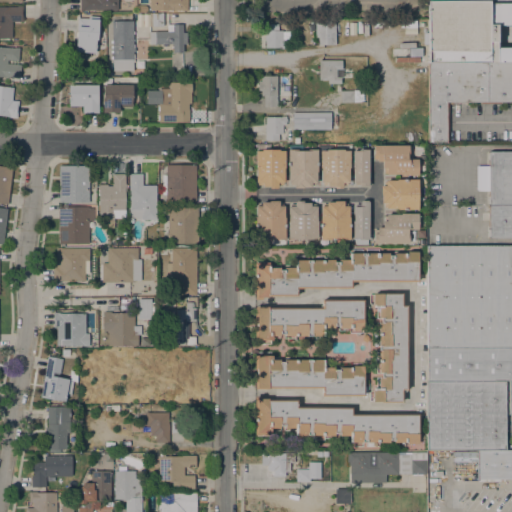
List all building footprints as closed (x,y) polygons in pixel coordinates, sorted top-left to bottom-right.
[(117,0),(117,10),(84,10),(84,11),(80,11),(80,0),(117,0)] [(149,0),(187,0),(187,11),(183,11),(183,10),(150,10),(149,0)] [(428,64),(428,2),(489,2),(489,3),(511,3),(511,25),(496,25),(496,64),(428,64)] [(0,38),(0,6),(23,6),(23,22),(12,22),(12,38),(0,38)] [(163,14),(163,26),(150,26),(149,14),(163,14)] [(99,20),(98,20),(97,31),(99,31),(99,40),(97,39),(97,40),(96,40),(95,53),(75,52),(77,18),(89,19),(89,16),(99,17),(99,20)] [(111,21),(132,21),(133,41),(134,41),(134,44),(133,44),(135,44),(135,52),(132,52),(132,54),(134,54),(135,59),(133,59),(134,59),(134,62),(133,62),(133,71),(113,71),(111,21)] [(335,22),(335,45),(318,45),(318,37),(315,37),(315,22),(335,22)] [(172,44),(155,45),(155,44),(149,44),(149,32),(167,31),(167,25),(182,24),(183,33),(187,33),(187,44),(183,44),(183,53),(173,53),(172,44)] [(278,25),(279,25),(279,31),(282,31),(282,40),(286,40),(286,43),(287,43),(287,47),(286,47),(286,49),(281,49),(281,48),(265,48),(265,41),(264,41),(264,24),(278,25)] [(0,46),(19,48),(18,65),(21,65),(20,79),(15,79),(15,78),(0,77),(0,46)] [(422,48),(422,57),(392,58),(392,49),(422,48)] [(341,61),(341,70),(336,70),(336,77),(340,77),(340,84),(327,84),(327,80),(318,80),(319,60),(341,61)] [(496,65),(511,65),(511,102),(500,102),(500,104),(480,104),(480,102),(449,102),(449,144),(428,144),(428,64),(496,64),(496,65)] [(277,107),(264,107),(264,96),(261,96),(261,91),(258,91),(258,81),(261,81),(261,76),(276,76),(277,76),(277,107)] [(188,104),(188,109),(189,109),(189,122),(158,122),(158,89),(168,89),(168,82),(183,82),(183,77),(188,77),(188,82),(191,82),(191,85),(192,85),(192,90),(191,90),(191,104),(188,104)] [(97,85),(97,113),(82,113),(82,106),(68,106),(68,85),(97,85)] [(132,85),(132,89),(131,89),(131,105),(133,105),(133,107),(119,107),(119,113),(102,113),(102,98),(103,98),(103,85),(132,85)] [(17,118),(8,117),(8,116),(0,115),(0,86),(13,88),(12,101),(18,101),(17,118)] [(340,91),(363,90),(363,102),(340,103),(340,91)] [(330,112),(330,113),(338,113),(338,130),(292,130),(292,113),(330,112)] [(265,141),(264,124),(265,124),(265,117),(281,117),(281,116),(286,116),(286,125),(283,125),(283,134),(278,134),(278,141),(265,141)] [(288,150),(288,146),(302,145),(302,151),(307,151),(307,150),(317,150),(317,172),(316,172),(316,185),(311,185),(311,187),(303,187),(303,188),(294,188),(294,185),(290,185),(290,183),(289,183),(289,172),(288,172),(288,150)] [(408,145),(408,156),(407,156),(407,159),(418,159),(418,176),(400,176),(400,175),(386,175),(386,173),(384,173),(384,168),(382,168),(382,162),(377,162),(377,159),(373,159),(373,145),(408,145)] [(325,151),(325,149),(343,149),(343,151),(349,151),(349,168),(349,183),(347,183),(347,185),(343,185),(343,187),(342,187),(342,189),(335,189),(335,188),(334,188),(334,186),(327,186),(327,185),(322,185),(322,183),(321,183),(321,168),(320,168),(320,151),(325,151)] [(255,151),(261,151),(261,150),(279,150),(279,151),(285,151),(285,168),(284,168),(284,183),(283,183),(283,185),(278,185),(278,187),(277,187),(277,189),(270,189),(270,188),(269,188),(269,187),(263,187),(263,185),(257,185),(257,183),(256,183),(256,168),(255,168),(255,151)] [(368,186),(360,186),(360,185),(355,185),(355,183),(353,183),(353,169),(352,169),(352,151),(358,151),(358,150),(368,150),(368,186)] [(511,206),(489,207),(489,191),(476,191),(476,166),(488,166),(488,152),(511,152),(511,206)] [(166,205),(166,195),(162,195),(162,175),(166,175),(166,165),(196,165),(196,205),(166,205)] [(0,203),(0,166),(12,168),(8,204),(0,203)] [(59,203),(59,166),(89,166),(89,203),(59,203)] [(125,174),(125,187),(124,187),(125,218),(114,219),(114,220),(98,220),(98,209),(99,209),(99,185),(108,184),(108,186),(112,186),(112,174),(125,174)] [(156,187),(158,187),(158,215),(156,215),(156,220),(141,220),(141,218),(130,218),(130,212),(129,212),(129,174),(142,174),(142,185),(156,185),(156,187)] [(417,210),(397,210),(397,209),(386,209),(386,208),(384,208),(384,204),(381,204),(381,196),(381,186),(386,186),(386,180),(397,180),(397,179),(418,180),(417,210)] [(261,206),(261,202),(269,202),(269,201),(279,201),(279,204),(283,204),(283,206),(284,206),(284,218),(285,217),(285,240),(275,240),(275,239),(263,239),(263,240),(255,240),(255,217),(256,217),(256,206),(261,206)] [(317,224),(317,238),(311,238),(311,240),(293,240),(293,239),(288,239),(287,221),(288,221),(288,207),(295,207),(294,202),(295,202),(295,201),(303,201),(303,203),(310,203),(310,204),(315,204),(315,207),(317,207),(317,224)] [(320,218),(321,218),(321,206),(322,206),(322,204),(326,204),(326,202),(334,202),(334,201),(344,201),(344,204),(348,204),(348,206),(349,206),(349,217),(350,217),(350,240),(340,240),(340,238),(330,238),(330,240),(320,240),(320,218)] [(353,221),(353,207),(355,207),(355,204),(360,204),(360,202),(360,201),(368,201),(368,202),(369,240),(366,240),(367,245),(355,245),(355,239),(353,239),(353,221)] [(196,207),(198,207),(198,244),(168,244),(168,207),(166,207),(166,205),(196,205),(196,207)] [(511,238),(488,238),(489,207),(511,206),(511,238)] [(58,207),(88,207),(88,210),(93,210),(93,221),(88,221),(88,244),(58,244),(58,207)] [(418,230),(407,230),(407,231),(414,231),(414,241),(409,241),(409,244),(374,244),(373,230),(377,230),(377,228),(382,228),(382,221),(386,221),(386,215),(401,215),(401,214),(417,214),(418,230)] [(102,263),(107,263),(107,247),(112,247),(112,248),(138,248),(138,260),(141,259),(141,280),(134,280),(134,282),(102,282),(102,263)] [(190,248),(190,247),(196,247),(196,295),(171,295),(171,275),(166,275),(166,263),(171,263),(171,248),(190,248)] [(53,267),(56,267),(56,248),(61,248),(89,249),(89,260),(84,260),(84,281),(58,281),(58,282),(53,282),(53,267)] [(511,348),(427,348),(428,248),(511,248),(511,348)] [(298,289),(298,296),(269,296),(269,297),(262,297),(262,299),(255,299),(255,270),(284,270),(284,268),(295,268),(295,260),(324,260),(335,260),(335,262),(339,262),(339,260),(349,260),(349,253),(389,253),(389,256),(394,256),(394,254),(407,254),(407,252),(418,252),(418,259),(419,259),(419,282),(352,282),(352,289),(298,289)] [(408,390),(403,390),(403,403),(381,403),(381,402),(373,402),(373,391),(374,391),(374,388),(379,388),(379,378),(381,378),(381,374),(379,374),(379,323),(381,323),(381,318),(379,318),(379,308),(374,308),(374,306),(373,306),(373,293),(403,293),(403,305),(408,305),(408,390)] [(138,299),(151,299),(151,303),(155,303),(155,319),(138,319),(138,299)] [(363,299),(363,321),(363,330),(352,330),(352,328),(339,328),(339,326),(335,326),(335,328),(324,328),(324,336),(284,336),(284,334),(280,334),(280,336),(272,336),(272,341),(254,341),(254,307),(268,307),(268,308),(321,308),(321,299),(363,299)] [(195,310),(195,321),(188,321),(188,337),(195,337),(195,345),(170,345),(170,320),(176,320),(176,310),(195,310)] [(103,312),(110,312),(110,313),(134,313),(134,326),(140,326),(140,335),(138,335),(138,346),(108,346),(108,332),(105,332),(105,333),(103,333),(103,312)] [(85,326),(94,326),(94,335),(89,335),(88,346),(56,346),(56,328),(53,328),(53,313),(59,313),(59,314),(85,314),(85,326)] [(427,349),(427,348),(511,348),(511,383),(508,383),(508,381),(505,381),(427,381),(427,349)] [(119,371),(104,372),(96,372),(96,376),(91,376),(91,372),(79,373),(78,356),(90,356),(90,355),(103,355),(103,350),(115,350),(119,350),(119,371)] [(321,388),(268,388),(268,390),(254,390),(254,356),(272,356),(272,360),(280,360),(280,362),(285,362),(285,360),(324,360),(324,368),(335,368),(335,370),(339,370),(339,367),(352,367),(352,366),(363,366),(363,375),(364,375),(364,396),(321,396),(321,388)] [(62,359),(60,373),(53,373),(52,376),(69,379),(68,382),(67,386),(72,387),(71,396),(66,395),(65,402),(40,397),(47,357),(62,359)] [(505,451),(466,452),(466,451),(427,451),(427,381),(505,381),(505,451)] [(97,383),(109,383),(109,392),(97,392),(97,383)] [(352,407),(352,414),(419,415),(419,437),(418,437),(418,444),(406,444),(406,443),(394,443),(394,441),(389,441),(389,443),(350,443),(350,436),(339,436),(339,434),(335,434),(334,436),(295,436),(295,428),(285,428),(285,426),(280,426),(280,428),(271,428),(271,435),(255,435),(255,396),(263,396),(263,400),(298,400),(298,407),(352,407)] [(47,407),(70,407),(70,430),(66,430),(66,433),(67,433),(67,436),(66,436),(66,449),(47,449),(47,407)] [(155,442),(150,442),(150,437),(149,426),(146,427),(146,426),(137,426),(137,414),(145,413),(168,412),(168,424),(169,424),(169,442),(155,442)] [(171,424),(182,424),(182,433),(171,433),(171,424)] [(511,511),(511,479),(478,479),(478,481),(466,481),(466,452),(505,451),(505,452),(511,452),(511,511)] [(426,452),(426,475),(410,475),(410,474),(398,474),(398,475),(385,475),(385,483),(373,483),(373,475),(350,475),(350,466),(348,466),(348,462),(347,462),(347,453),(426,452)] [(294,453),(294,463),(290,463),(290,472),(285,472),(285,477),(273,477),(273,471),(270,471),(270,470),(267,470),(267,453),(294,453)] [(72,456),(72,477),(45,477),(45,488),(31,488),(31,462),(43,462),(43,456),(72,456)] [(196,456),(196,467),(184,467),(184,475),(194,475),(194,489),(173,489),(173,482),(159,482),(159,468),(158,468),(158,456),(196,456)] [(321,469),(321,482),(296,482),(296,470),(321,469)] [(110,471),(110,499),(99,501),(99,509),(91,509),(91,511),(77,511),(78,491),(82,483),(91,483),(91,471),(110,471)] [(141,493),(139,493),(139,498),(140,498),(140,511),(125,511),(125,499),(114,500),(114,471),(141,471),(141,493)] [(350,489),(350,503),(334,503),(334,489),(350,489)] [(28,492),(36,492),(36,493),(44,493),(44,491),(53,491),(53,493),(56,493),(56,511),(25,511),(25,508),(32,508),(32,503),(28,503),(28,492)] [(157,493),(196,493),(196,511),(158,511),(157,510),(157,493)]
